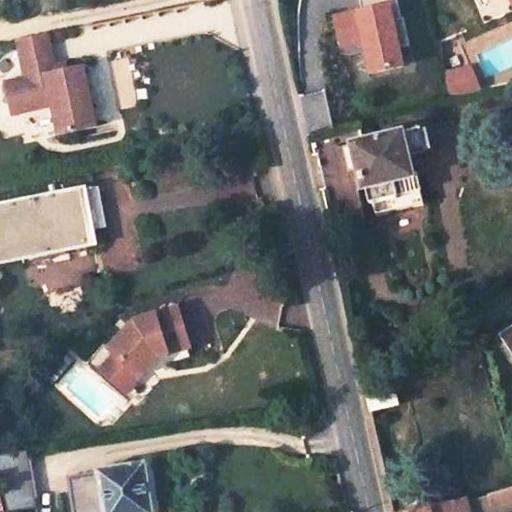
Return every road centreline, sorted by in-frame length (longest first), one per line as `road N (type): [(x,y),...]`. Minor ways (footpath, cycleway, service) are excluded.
road 1 (residential): [(258,0),(367,511)]
road 2 (unknown): [(259,1),(0,53)]
road 3 (unknown): [(267,40),(110,67),(119,129)]
